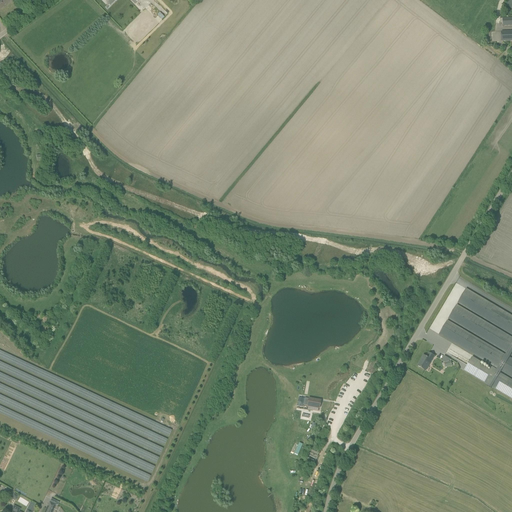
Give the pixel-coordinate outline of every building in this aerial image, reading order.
[(0,0),(0,9),(3,7),(4,8),(12,1),(11,0),(0,0)] [(500,19),(500,23),(502,23),(502,25),(502,26),(511,25),(511,18),(502,19),(500,19)] [(511,40),(511,31),(501,32),(501,41),(511,40)] [(487,54),(478,47),(474,51),(484,59),(487,54)] [(511,355),(511,356),(511,316),(466,289),(458,303),(511,335),(511,338),(456,305),(448,319),(507,353),(506,355),(447,321),(439,334),(497,369),(497,370),(491,367),(489,371),(480,365),(481,363),(472,357),(469,362),(474,365),(468,373),(488,385),(487,386),(491,388),(492,387),(511,398),(511,380),(500,373),(501,371),(511,377),(511,359),(509,358),(511,355)] [(434,356),(433,355),(429,353),(426,357),(423,355),(417,366),(425,370),(429,363),(430,364),(434,356)] [(307,406),(308,406),(307,409),(317,411),(318,408),(319,408),(321,401),(308,398),(307,406)] [(298,455),(303,444),(299,442),(295,453),(298,455)] [(44,511),(52,511),(55,505),(49,502),(44,511)]
